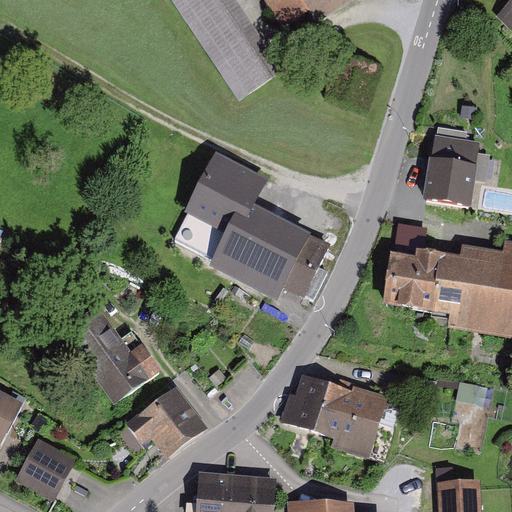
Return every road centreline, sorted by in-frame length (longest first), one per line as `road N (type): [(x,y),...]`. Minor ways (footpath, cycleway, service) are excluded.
road 1 (unclassified): [(131,511),(254,415),(316,334),(348,273),(438,0)]
road 2 (track): [(372,207),(187,133),(0,25)]
